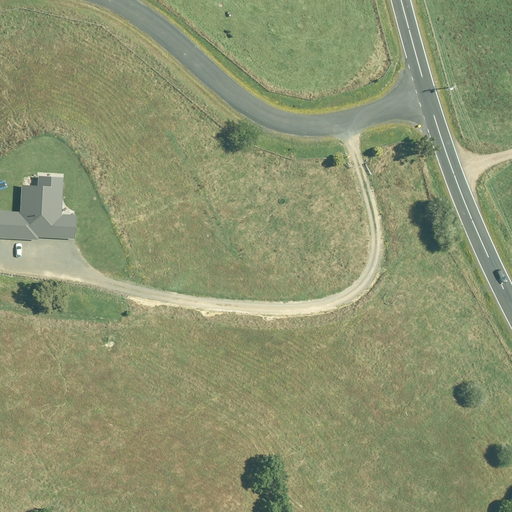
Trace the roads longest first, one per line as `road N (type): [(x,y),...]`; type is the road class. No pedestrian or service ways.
road 1 (unclassified): [(428,101),(357,120),(278,121),(107,0)]
road 2 (tertiary): [(428,101),(511,305)]
